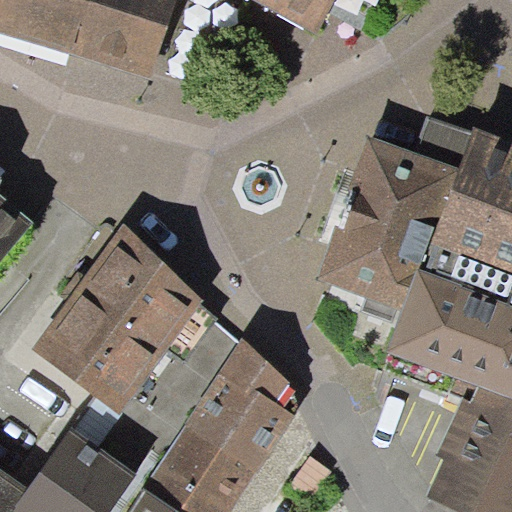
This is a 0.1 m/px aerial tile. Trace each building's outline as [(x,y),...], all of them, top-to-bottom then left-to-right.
[(0,0),(0,28),(150,73),(171,0),(0,0)] [(262,0),(315,30),(330,0),(343,0),(367,13),(374,0),(262,0)] [(511,154),(468,138),(454,175),(430,240),(511,271),(511,154)] [(454,175),(372,145),(323,275),(405,307),(417,274),(430,240),(454,175)] [(0,258),(34,217),(0,188),(0,258)] [(205,293),(123,218),(32,343),(119,409),(167,345),(184,360),(218,314),(200,301),(205,293)] [(511,321),(511,307),(417,274),(405,307),(389,352),(479,385),(471,406),(511,420),(511,364),(509,364),(511,354),(511,332),(509,330),(511,321)] [(257,467),(258,468),(294,412),(277,398),(289,380),(241,332),(184,418),(186,419),(257,467)] [(511,511),(511,420),(471,406),(433,499),(463,511),(511,511)] [(228,511),(257,467),(186,419),(144,482),(145,483),(183,511),(228,511)] [(5,511),(105,511),(136,470),(71,421),(25,482),(5,511)] [(331,467),(309,452),(287,486),(308,500),(331,467)] [(0,464),(0,511),(5,511),(25,482),(0,464)] [(183,511),(145,483),(126,511),(183,511)]
